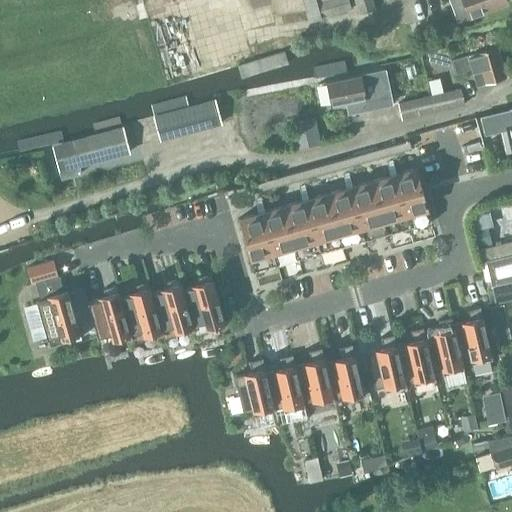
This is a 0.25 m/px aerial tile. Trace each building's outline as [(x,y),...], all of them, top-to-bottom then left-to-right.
[(315,0),(321,18),(352,8),(349,0),(315,0)] [(354,0),(359,13),(375,8),(372,0),(354,0)] [(506,0),(449,0),(458,21),(507,2),(506,0)] [(466,56),(452,60),(457,74),(465,71),(466,76),(473,74),(477,86),(506,77),(496,46),(466,56)] [(385,69),(327,83),(332,106),(346,103),(348,112),(392,102),(385,69)] [(460,88),(398,103),(401,118),(464,104),(460,88)] [(155,115),(161,139),(221,123),(215,99),(155,115)] [(510,108),(481,116),(485,133),(507,128),(511,150),(511,107),(510,108)] [(315,121),(291,127),(296,149),(320,144),(315,121)] [(78,166),(130,153),(123,125),(52,144),(61,179),(80,174),(78,166)] [(409,140),(399,143),(401,150),(411,148),(409,140)] [(401,150),(399,143),(390,145),(392,153),(401,150)] [(380,148),(382,156),(392,153),(390,145),(380,148)] [(373,158),(382,156),(380,148),(371,151),(373,158)] [(373,158),(371,151),(361,153),(363,161),(373,158)] [(351,156),(354,164),(363,161),(361,153),(351,156)] [(342,159),(344,167),(354,164),(351,156),(342,159)] [(332,161),(334,169),(344,167),(342,159),(332,161)] [(323,164),(325,172),(334,169),(332,161),(323,164)] [(313,167),(315,175),(325,172),(323,164),(313,167)] [(304,170),(306,177),(315,175),(313,167),(304,170)] [(416,167),(372,180),(387,234),(432,221),(416,167)] [(294,172),(296,180),(306,177),(304,170),(294,172)] [(284,175),(287,183),(296,180),(294,172),(284,175)] [(275,178),(277,185),(287,183),(284,175),(275,178)] [(265,180),(268,188),(277,185),(275,178),(265,180)] [(258,191),(268,188),(265,180),(256,183),(258,191)] [(387,234),(372,180),(328,192),(343,246),(387,234)] [(283,205),(298,259),(343,246),(328,192),(283,205)] [(254,271),(298,259),(283,205),(239,217),(254,271)] [(487,226),(476,229),(480,246),(492,243),(487,226)] [(511,252),(511,239),(480,247),(483,259),(511,252)] [(511,280),(511,253),(485,260),(491,285),(511,280)] [(31,283),(58,275),(53,260),(27,267),(31,283)] [(193,324),(205,321),(206,327),(219,323),(220,328),(226,326),(211,273),(197,277),(199,284),(183,289),(182,289),(193,324)] [(161,328),(162,328),(174,325),(175,330),(188,327),(189,332),(195,330),(193,324),(182,289),(183,289),(180,277),(166,281),(168,288),(152,292),(151,293),(161,328)] [(511,280),(491,285),(494,302),(511,298),(511,280)] [(130,332),(142,329),(144,334),(157,331),(158,336),(163,334),(162,328),(161,328),(151,293),(152,292),(149,281),(135,284),(137,292),(121,296),(120,297),(130,332)] [(130,332),(120,297),(121,296),(117,284),(103,288),(106,296),(88,301),(98,336),(111,333),(113,338),(125,335),(127,340),(132,338),(130,332)] [(81,337),(75,316),(68,291),(37,300),(50,346),(81,337)] [(462,361),(471,359),(472,363),(492,359),(480,306),(467,309),(469,320),(453,324),(462,361)] [(433,371),(434,371),(442,369),(443,374),(464,369),(462,361),(453,324),(452,316),(438,319),(441,331),(425,334),(424,334),(433,371)] [(405,381),(414,379),(415,384),(436,379),(434,371),(433,371),(424,334),(425,334),(423,327),(410,330),(413,341),(397,345),(396,345),(405,382),(405,381)] [(507,327),(496,330),(499,344),(510,341),(507,327)] [(396,345),(397,345),(394,334),(381,337),(383,348),(366,352),(375,389),(385,386),(386,391),(406,386),(405,381),(405,382),(396,345)] [(333,399),(334,399),(342,397),(344,401),(364,397),(352,344),(338,347),(341,358),(325,362),(324,362),(333,399)] [(303,402),(304,402),(312,400),(314,405),(334,400),(334,399),(333,399),(324,362),(325,362),(322,347),(308,350),(311,362),(295,365),(294,365),(303,402)] [(274,409),(275,409),(283,407),(284,412),(305,407),(304,402),(303,402),(294,365),(295,365),(293,354),(279,357),(282,368),(266,372),(274,409)] [(266,372),(262,358),(249,361),(252,372),(234,376),(243,413),(253,410),(254,415),(275,410),(275,409),(274,409),(266,372)] [(511,384),(502,387),(511,428),(511,427),(511,384)] [(489,425),(507,421),(501,395),(484,399),(489,425)] [(474,414),(462,417),(465,429),(477,426),(474,414)] [(433,434),(420,439),(424,450),(437,445),(433,434)] [(511,435),(489,441),(497,467),(511,462),(511,435)] [(418,438),(402,442),(406,458),(422,454),(418,438)] [(490,452),(476,457),(479,468),(494,464),(490,452)] [(384,453),(374,456),(377,467),(386,465),(384,453)] [(349,460),(339,463),(342,476),(352,474),(349,460)] [(314,469),(310,476),(311,482),(323,479),(320,468),(314,469)]
